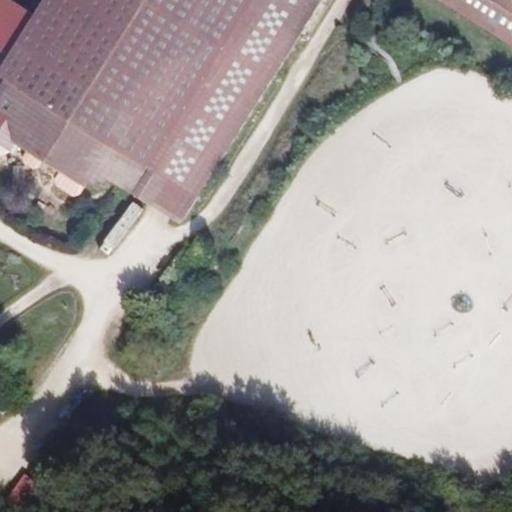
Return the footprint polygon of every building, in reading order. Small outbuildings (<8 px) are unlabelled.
[(125,187),(135,192),(152,163),(200,191),(318,0),(42,0),(0,66),(9,70),(0,88),(0,103),(14,111),(21,142),(30,148),(44,156),(63,168),(87,182),(89,183),(115,178),(125,187)] [(511,0),(462,0),(511,32),(511,0)] [(5,111),(0,107),(0,153),(12,147),(15,139),(15,131),(11,125),(10,112),(5,111)] [(30,148),(23,159),(37,168),(44,156),(30,148)] [(23,159),(13,161),(16,178),(26,176),(23,159)] [(135,192),(183,220),(200,191),(152,163),(135,192)] [(63,168),(55,182),(79,196),(87,182),(63,168)] [(68,475),(83,456),(57,436),(43,454),(68,475)]
